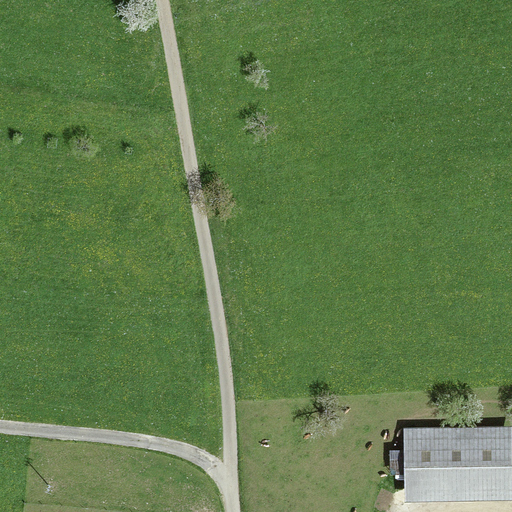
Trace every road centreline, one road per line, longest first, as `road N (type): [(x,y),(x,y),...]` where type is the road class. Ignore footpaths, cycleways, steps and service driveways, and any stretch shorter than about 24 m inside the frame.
road 1 (track): [(161,0),(223,357),(231,490)]
road 2 (track): [(231,490),(205,461),(168,446),(0,425)]
